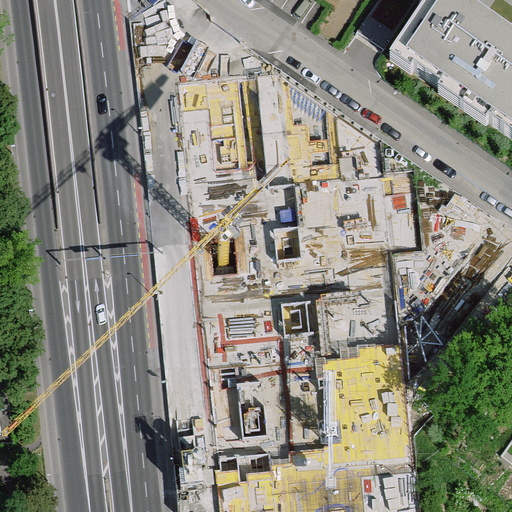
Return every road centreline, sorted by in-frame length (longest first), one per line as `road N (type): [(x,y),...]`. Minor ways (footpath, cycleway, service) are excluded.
road 1 (primary): [(22,0),(62,381),(84,511)]
road 2 (primary): [(147,511),(97,0)]
road 3 (residential): [(220,0),(511,196)]
road 4 (primary): [(124,511),(80,223)]
road 5 (primary): [(80,223),(92,511)]
road 6 (primary): [(56,0),(80,223)]
